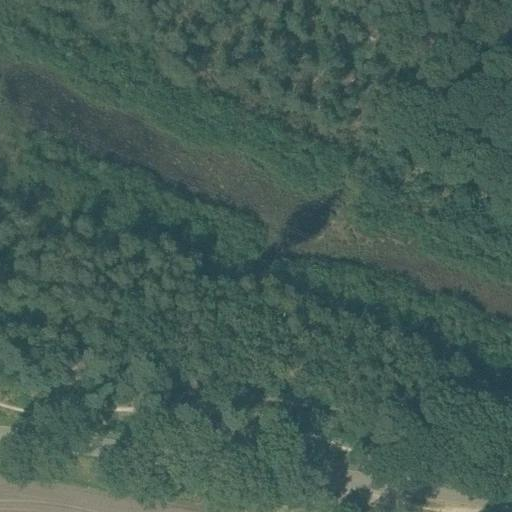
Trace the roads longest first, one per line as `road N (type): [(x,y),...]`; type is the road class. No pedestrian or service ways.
road 1 (unclassified): [(511,502),(0,435)]
road 2 (track): [(337,0),(511,169)]
road 3 (track): [(511,386),(407,488)]
